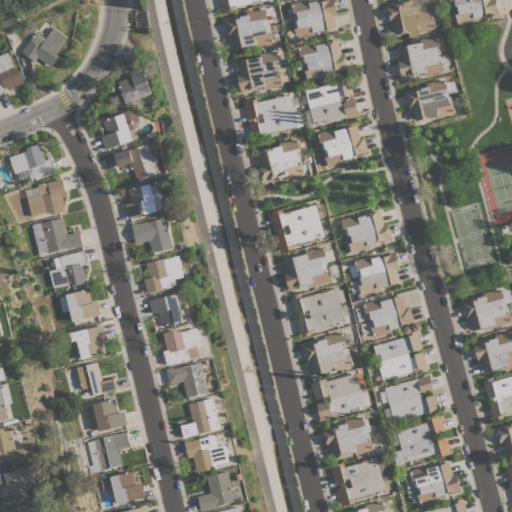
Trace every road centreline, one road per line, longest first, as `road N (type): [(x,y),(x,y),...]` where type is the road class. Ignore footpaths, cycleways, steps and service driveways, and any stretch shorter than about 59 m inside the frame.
road 1 (residential): [(359,0),(489,511)]
road 2 (residential): [(194,0),(316,511)]
road 3 (residential): [(176,511),(97,180),(59,110)]
road 4 (residential): [(118,0),(99,67),(59,110),(0,135)]
